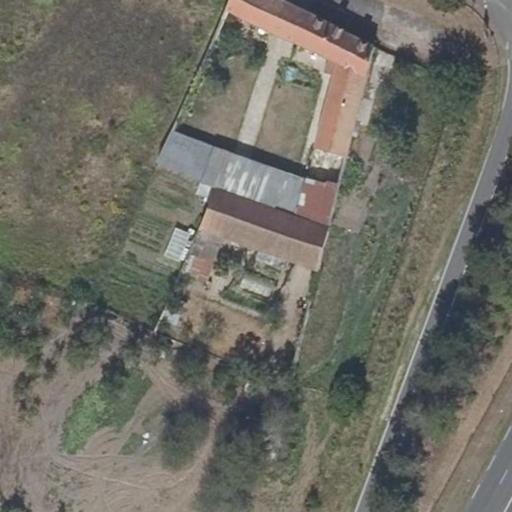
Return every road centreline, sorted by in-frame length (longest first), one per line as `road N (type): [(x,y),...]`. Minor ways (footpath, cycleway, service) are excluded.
road 1 (primary): [(511,117),(365,511)]
road 2 (unknown): [(301,0),(251,145)]
